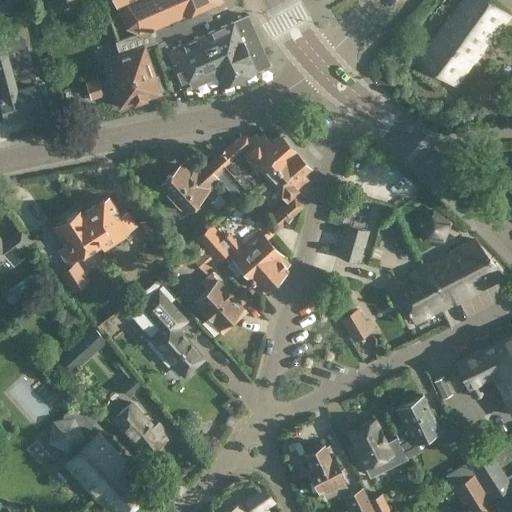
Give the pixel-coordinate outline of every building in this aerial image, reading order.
[(68,9),(64,0),(34,0),(42,19),(68,9)] [(113,0),(116,6),(125,2),(120,15),(125,28),(137,32),(138,33),(150,28),(155,41),(194,25),(189,13),(218,0),(113,0)] [(491,0),(463,0),(445,25),(420,58),(456,85),(501,25),(510,14),(491,0)] [(270,64),(247,13),(170,47),(176,62),(171,64),(181,88),(185,86),(188,87),(194,84),(196,81),(215,73),(221,85),(270,64)] [(138,33),(137,32),(117,40),(118,41),(99,48),(103,58),(101,58),(118,107),(161,92),(145,46),(156,42),(155,41),(150,28),(138,33)] [(422,45),(409,39),(404,50),(418,56),(422,45)] [(4,121),(22,117),(6,58),(0,60),(0,109),(1,110),(4,121)] [(90,98),(102,94),(96,78),(84,82),(90,98)] [(36,81),(14,87),(22,117),(29,116),(31,123),(45,119),(42,112),(44,112),(36,81)] [(239,135),(216,156),(249,190),(266,174),(294,149),(280,132),(270,141),(263,133),(258,137),(255,133),(250,137),(246,133),(239,135)] [(294,149),(266,174),(278,187),(276,189),(285,199),(270,212),(271,214),(265,220),(274,230),(299,207),(297,205),(301,201),(298,198),(307,190),(303,186),(309,180),(302,172),(309,165),(294,149)] [(249,190),(216,156),(201,170),(194,163),(187,170),(180,162),(155,185),(179,211),(185,210),(185,209),(205,191),(206,193),(220,180),(238,199),(248,191),(249,190)] [(103,247),(126,232),(126,231),(137,224),(127,209),(120,214),(108,194),(103,197),(82,211),(100,242),(103,247)] [(274,230),(265,220),(258,226),(235,202),(194,236),(202,244),(217,262),(219,264),(223,260),(219,254),(225,249),(249,276),(248,276),(251,279),(252,279),(262,289),(273,287),(283,278),(286,268),(287,267),(285,265),(286,265),(280,257),(284,254),(267,236),(274,230)] [(100,242),(82,211),(79,206),(51,225),(63,244),(56,249),(66,264),(81,254),(100,242)] [(154,225),(147,215),(136,222),(143,232),(154,225)] [(336,254),(359,261),(368,229),(345,223),(336,254)] [(0,243),(0,256),(2,255),(11,266),(35,248),(20,229),(0,244),(0,243)] [(43,245),(36,235),(31,239),(38,249),(43,245)] [(503,276),(473,239),(418,267),(439,309),(503,276)] [(202,244),(190,254),(205,272),(217,262),(202,244)] [(79,275),(72,265),(62,272),(68,282),(79,275)] [(415,321),(439,309),(418,267),(392,281),(415,321)] [(244,308),(218,277),(193,299),(196,303),(196,306),(200,311),(204,311),(220,329),(244,308)] [(156,279),(135,298),(141,304),(139,305),(160,328),(145,341),(167,365),(172,362),(183,375),(204,357),(177,327),(186,319),(170,301),(174,297),(162,283),(161,284),(156,279)] [(85,320),(71,304),(57,317),(71,332),(85,320)] [(370,330),(357,307),(341,317),(354,340),(370,330)] [(105,341),(90,324),(57,354),(72,371),(105,341)] [(511,333),(454,363),(470,396),(481,391),(475,380),(491,372),(501,392),(511,386),(511,333)] [(141,385),(132,373),(119,385),(128,396),(141,385)] [(443,375),(433,380),(441,397),(452,393),(443,375)] [(72,388),(65,380),(58,386),(66,395),(72,388)] [(511,386),(501,392),(511,414),(511,386)] [(395,407),(403,423),(393,428),(396,435),(406,456),(421,449),(416,440),(439,429),(422,394),(395,407)] [(151,426),(130,402),(110,420),(145,458),(169,436),(156,422),(151,426)] [(406,456),(396,435),(387,440),(375,417),(347,431),(369,476),(406,457),(406,456)] [(54,422),(51,441),(67,449),(81,436),(73,419),(54,422)] [(121,511),(148,488),(97,432),(63,463),(108,511),(121,511)] [(318,492),(345,478),(332,452),(329,454),(323,442),(303,452),(308,463),(305,465),(318,492)] [(467,460),(489,497),(511,486),(505,475),(489,448),(467,460)] [(445,474),(452,485),(456,483),(473,472),(474,472),(467,460),(445,474)] [(468,511),(490,499),(473,472),(456,483),(452,485),(468,511)] [(267,507),(275,501),(263,484),(243,499),(251,511),(265,511),(269,510),(267,507)] [(374,511),(362,486),(343,496),(350,511),(374,511)] [(511,511),(511,486),(489,497),(498,511),(511,511)] [(390,511),(381,493),(369,498),(375,511),(390,511)] [(497,511),(490,499),(468,511),(497,511)] [(224,511),(245,511),(239,502),(224,511)]
